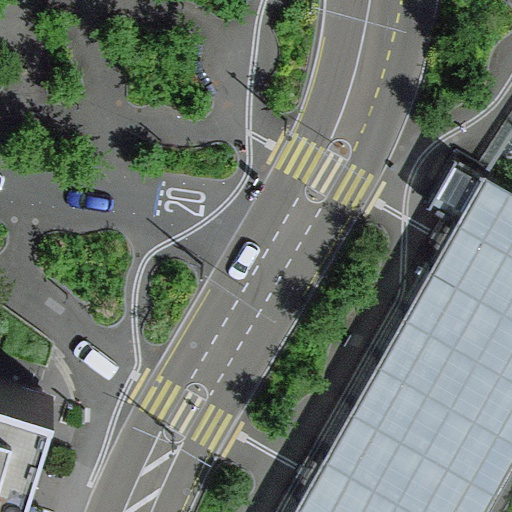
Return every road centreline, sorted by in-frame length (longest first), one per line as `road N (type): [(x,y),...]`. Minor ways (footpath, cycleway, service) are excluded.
road 1 (tertiary): [(266,231),(164,395),(109,511)]
road 2 (tertiary): [(169,511),(309,259)]
road 3 (residential): [(266,231),(170,205),(58,203),(0,189)]
road 4 (tertiary): [(309,259),(372,140),(375,62)]
road 5 (tertiary): [(375,62),(266,231)]
